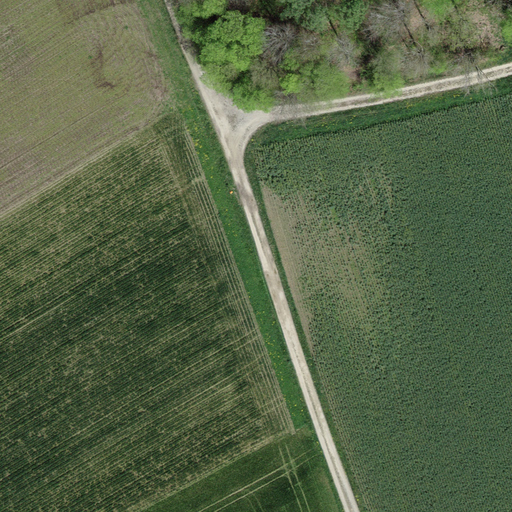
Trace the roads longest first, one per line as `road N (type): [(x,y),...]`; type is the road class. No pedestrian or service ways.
road 1 (track): [(227,136),(356,511)]
road 2 (track): [(227,136),(511,44)]
road 3 (track): [(167,0),(227,136)]
